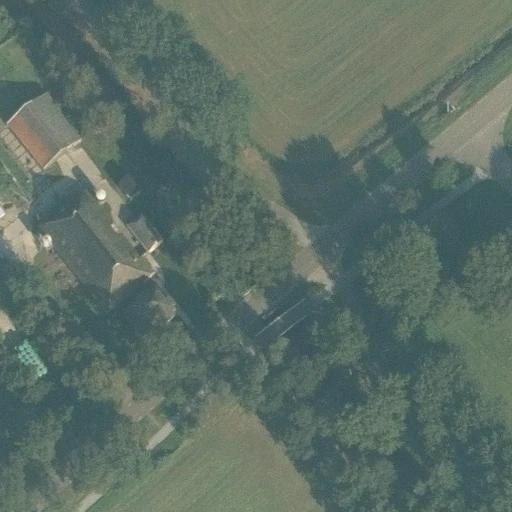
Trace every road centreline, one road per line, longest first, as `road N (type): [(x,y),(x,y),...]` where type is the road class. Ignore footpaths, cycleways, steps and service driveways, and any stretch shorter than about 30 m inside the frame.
road 1 (tertiary): [(26,511),(318,253)]
road 2 (unclassified): [(318,253),(210,167),(71,0)]
road 3 (track): [(227,330),(380,511)]
road 4 (tertiary): [(318,253),(464,129)]
